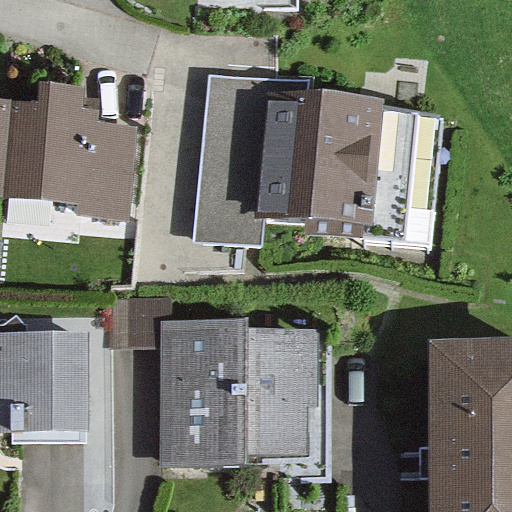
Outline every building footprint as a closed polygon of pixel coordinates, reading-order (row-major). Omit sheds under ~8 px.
[(481,94),(230,79),(220,246),(472,260),(481,94)] [(12,106),(5,192),(85,199),(84,212),(124,216),(131,131),(92,128),(93,115),(75,113),(77,93),(43,90),(42,109),(12,106)] [(0,192),(5,192),(12,106),(0,105),(0,192)] [(350,338),(193,339),(194,464),(351,462),(350,338)] [(122,341),(0,343),(0,436),(123,434),(122,341)] [(511,511),(511,362),(452,364),(455,511),(511,511)]
